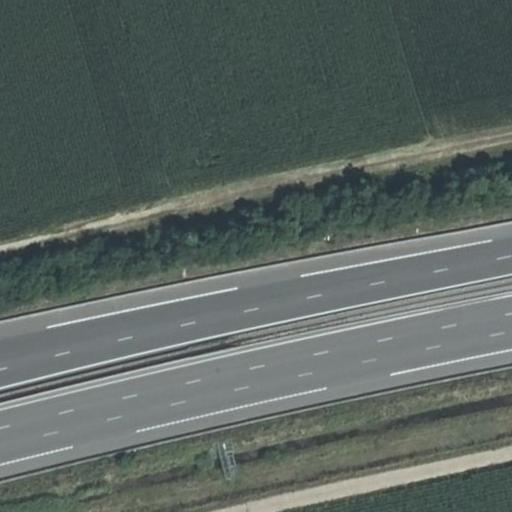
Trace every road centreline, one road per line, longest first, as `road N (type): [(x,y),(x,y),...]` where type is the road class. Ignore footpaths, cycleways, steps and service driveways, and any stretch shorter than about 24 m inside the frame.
road 1 (motorway): [(511,256),(0,370)]
road 2 (motorway): [(0,428),(511,314)]
road 3 (track): [(511,458),(258,511)]
